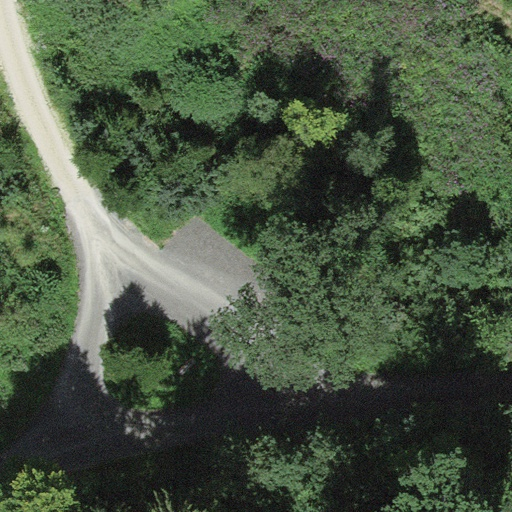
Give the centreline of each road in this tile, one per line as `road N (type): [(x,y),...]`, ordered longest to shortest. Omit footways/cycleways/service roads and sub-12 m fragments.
road 1 (track): [(283,403),(115,243),(40,138),(0,43)]
road 2 (track): [(283,403),(117,426),(16,462),(0,476)]
road 3 (track): [(16,462),(102,334),(115,243)]
road 4 (track): [(511,393),(421,409),(283,403)]
